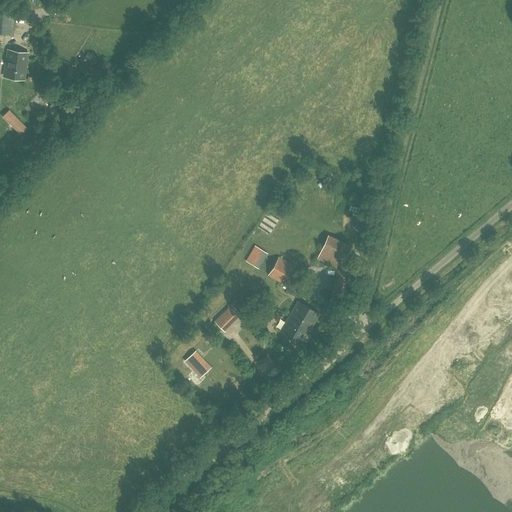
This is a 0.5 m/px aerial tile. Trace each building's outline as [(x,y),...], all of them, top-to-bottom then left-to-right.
[(1,34),(12,34),(15,11),(4,10),(0,9),(0,34),(1,34)] [(25,79),(28,52),(8,50),(4,76),(25,79)] [(9,110),(2,117),(20,135),(27,128),(9,110)] [(26,135),(21,140),(25,145),(35,135),(31,130),(26,135)] [(342,268),(351,246),(327,235),(318,258),(342,268)] [(249,258),(261,266),(271,251),(258,243),(249,258)] [(290,287),(300,270),(279,258),(269,275),(290,287)] [(343,300),(351,274),(339,270),(332,296),(343,300)] [(319,314),(312,309),(298,301),(288,318),(300,325),(301,323),(311,328),(319,314)] [(223,312),(214,321),(225,332),(234,323),(242,314),(232,304),(223,312)] [(301,344),(311,328),(301,323),(300,325),(288,318),(280,332),(301,344)] [(211,367),(203,359),(193,369),(200,377),(211,367)]
